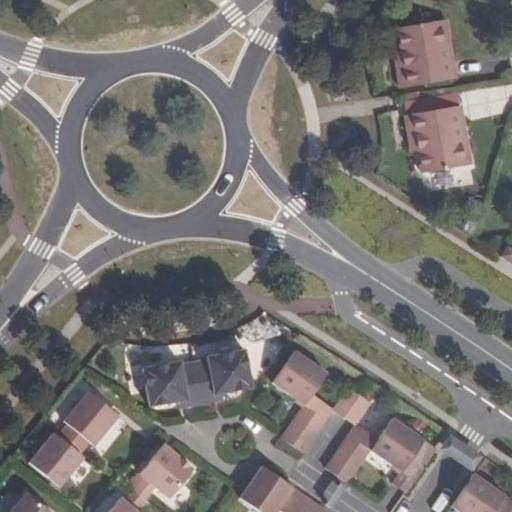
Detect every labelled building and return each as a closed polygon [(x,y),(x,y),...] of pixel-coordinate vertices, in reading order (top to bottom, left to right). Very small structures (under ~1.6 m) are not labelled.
[(400,89),(456,79),(445,20),(396,29),(400,50),(403,68),(397,69),(400,89)] [(397,69),(403,68),(400,50),(394,51),(397,69)] [(421,174),(470,165),(460,106),(405,116),(408,135),(414,134),(418,152),(421,174)] [(411,153),(418,152),(414,134),(408,135),(411,153)] [(499,257),(511,265),(511,250),(507,247),(499,257)] [(193,363),(201,405),(215,402),(214,396),(221,394),(250,389),(243,350),(206,358),(206,360),(193,363)] [(296,417),(318,432),(332,411),(310,396),(325,373),(294,352),(272,383),(303,405),(296,417)] [(179,363),(141,369),(148,407),(177,402),(185,401),(186,408),(201,405),(193,363),(179,365),(179,363)] [(62,431),(84,449),(93,438),(97,441),(121,411),(91,387),(66,418),(70,421),(62,431)] [(332,411),(354,426),(355,425),(369,404),(358,396),(347,389),(332,411)] [(215,402),(222,401),(221,394),(214,396),(215,402)] [(281,438),(302,453),(318,432),(296,417),(282,437),(281,438)] [(391,484),(405,493),(435,450),(434,448),(391,419),(377,440),(407,461),(391,484)] [(355,425),(354,426),(340,447),(361,462),(377,440),(355,425)] [(24,469),(54,494),(78,464),(74,460),(84,449),(62,431),(53,441),(49,438),(24,469)] [(138,475),(168,499),(193,469),(162,445),(138,475)] [(325,468),(346,484),(361,462),(340,447),(325,468)] [(311,511),(316,505),(261,467),(244,491),(239,499),(257,511),(276,511),(278,510),(281,511),(311,511)] [(509,511),(511,510),(511,502),(473,476),(472,475),(450,507),(457,511),(509,511)] [(47,511),(25,493),(9,511),(47,511)] [(107,511),(136,511),(119,498),(107,511)]
